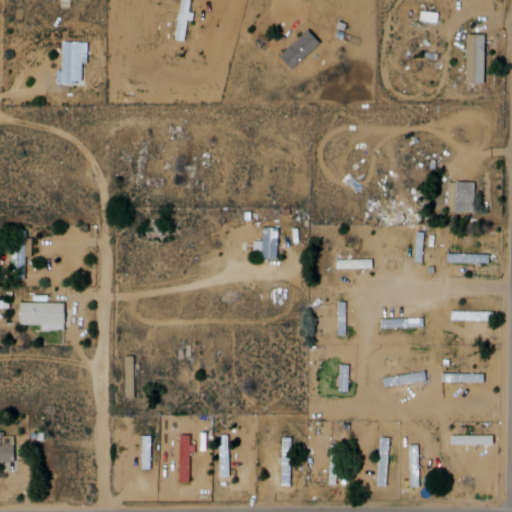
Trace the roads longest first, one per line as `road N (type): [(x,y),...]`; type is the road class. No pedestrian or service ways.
road 1 (residential): [(112,511),(116,211)]
road 2 (residential): [(511,289),(392,297),(374,306),(368,324),(378,414)]
road 3 (residential): [(322,415),(511,412)]
